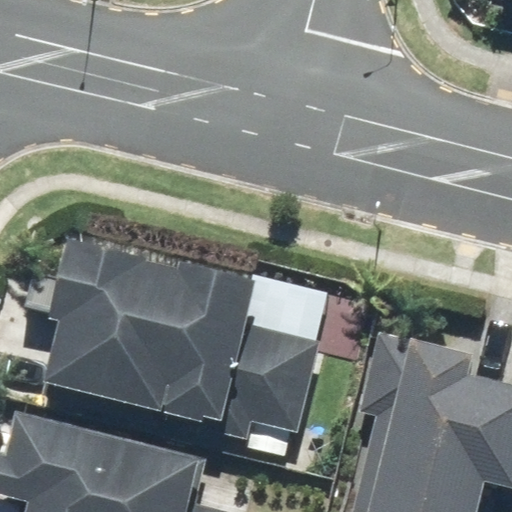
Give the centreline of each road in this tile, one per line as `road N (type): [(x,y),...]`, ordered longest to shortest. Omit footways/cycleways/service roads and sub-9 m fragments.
road 1 (residential): [(0,61),(283,133)]
road 2 (residential): [(283,133),(511,190)]
road 3 (residential): [(316,0),(283,133)]
